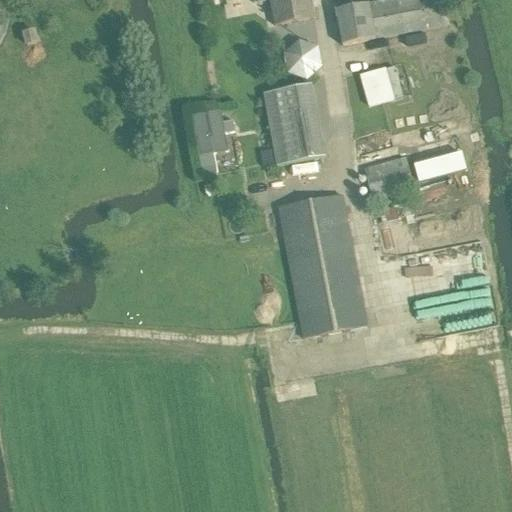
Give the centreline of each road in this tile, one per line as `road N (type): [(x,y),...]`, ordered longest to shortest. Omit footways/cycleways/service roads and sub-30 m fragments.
road 1 (track): [(353,204),(376,337),(283,352),(273,338),(0,337)]
road 2 (track): [(376,337),(380,358),(495,340),(511,448)]
